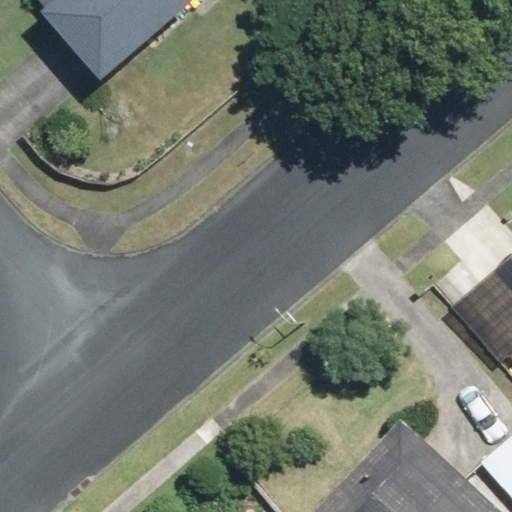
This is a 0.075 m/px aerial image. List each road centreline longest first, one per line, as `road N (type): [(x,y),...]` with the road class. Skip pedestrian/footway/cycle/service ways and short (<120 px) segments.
road 1 (residential): [(100,384),(511,48)]
road 2 (residential): [(100,384),(0,268)]
road 3 (residential): [(0,470),(100,384)]
